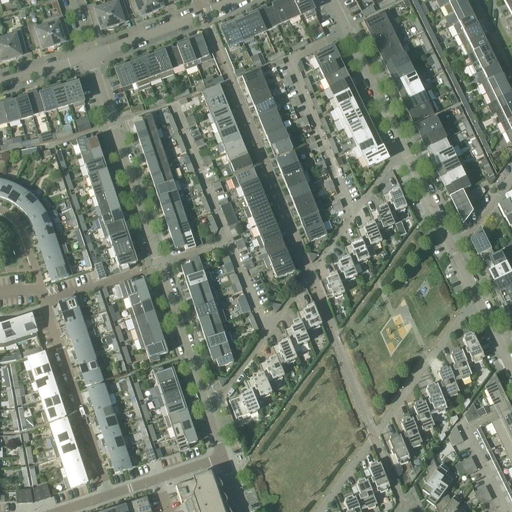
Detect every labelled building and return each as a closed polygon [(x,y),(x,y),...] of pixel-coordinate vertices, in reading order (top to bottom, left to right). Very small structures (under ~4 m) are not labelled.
[(113,0),(113,4),(105,7),(113,31),(118,27),(118,25),(123,23),(122,19),(127,17),(128,19),(121,0),(113,0)] [(152,13),(146,0),(127,0),(134,17),(135,16),(134,14),(139,12),(141,17),(146,15),(147,16),(152,13)] [(146,0),(152,13),(157,11),(163,8),(161,4),(167,2),(166,0),(146,0)] [(284,0),(279,2),(288,22),(300,17),(292,0),(290,0),(288,1),(287,0),(284,0)] [(292,0),(300,17),(305,15),(306,18),(315,14),(308,0),(292,0)] [(407,0),(406,0),(403,2),(406,9),(411,7),(407,0)] [(410,0),(415,9),(419,7),(416,0),(410,0)] [(435,0),(440,9),(443,7),(457,0),(435,0)] [(457,0),(443,7),(448,17),(468,7),(464,0),(457,0)] [(511,0),(502,0),(507,9),(511,5),(511,0)] [(388,6),(386,1),(379,5),(381,9),(388,6)] [(273,8),(269,10),(277,28),(288,22),(279,2),(274,5),(272,6),(272,5),(271,5),(273,8)] [(113,31),(105,7),(98,9),(94,5),(87,7),(94,30),(95,30),(94,28),(99,26),(101,31),(107,29),(107,31),(113,31)] [(375,12),(372,7),(361,12),(364,18),(375,12)] [(415,9),(420,18),(424,16),(419,7),(415,9)] [(449,28),(453,26),(472,17),(468,7),(448,17),(444,18),(449,28)] [(265,9),(256,13),(265,33),(277,28),(269,10),(265,11),(264,10),(265,10),(265,9)] [(364,24),(370,36),(393,24),(387,12),(364,24)] [(250,18),(246,20),(254,38),(265,33),(256,13),(251,15),(249,16),(248,16),(250,18)] [(44,21),(46,27),(54,50),(59,47),(58,45),(64,43),(62,39),(68,37),(68,39),(69,38),(62,16),(44,21)] [(411,18),(414,26),(419,24),(415,16),(411,18)] [(420,18),(425,28),(429,26),(424,16),(420,18)] [(453,26),(457,36),(477,26),(472,17),(453,26)] [(241,19),(233,23),(242,43),(254,38),(246,20),(242,22),(241,20),(242,20),(241,19)] [(242,43),(233,23),(224,27),(224,28),(225,29),(221,31),(220,28),(220,29),(228,47),(230,52),(238,48),(238,49),(239,48),(237,45),(242,43)] [(370,36),(374,45),(398,34),(393,24),(370,36)] [(419,24),(414,26),(418,33),(422,31),(419,24)] [(54,50),(46,27),(39,29),(35,25),(27,27),(35,50),(36,50),(35,48),(40,46),(42,50),(47,49),(48,50),(54,50)] [(425,28),(429,38),(434,36),(429,26),(425,28)] [(457,36),(462,46),(482,36),(477,26),(457,36)] [(12,37),(4,39),(10,61),(15,59),(15,58),(21,57),(19,52),(25,51),(25,53),(26,53),(20,29),(12,31),(12,37)] [(322,31),(311,37),(314,42),(325,37),(322,31)] [(374,45),(379,55),(399,45),(403,44),(398,34),(374,45)] [(197,38),(187,42),(195,62),(200,60),(201,64),(202,63),(210,60),(201,36),(200,36),(201,39),(198,41),(197,39),(198,39),(197,38)] [(420,38),(424,45),(428,43),(425,36),(420,38)] [(429,38),(434,48),(438,45),(434,36),(429,38)] [(462,46),(467,56),(487,46),(482,36),(462,46)] [(0,62),(4,61),(4,62),(10,61),(4,39),(0,40),(0,62)] [(306,41),(298,44),(300,49),(308,45),(306,41)] [(180,47),(176,48),(183,67),(185,72),(197,67),(195,62),(187,42),(179,45),(180,45),(180,47)] [(428,43),(424,45),(427,53),(432,50),(428,43)] [(300,49),(298,44),(291,48),(292,51),(293,52),(300,49)] [(379,55),(384,65),(404,55),(399,45),(379,55)] [(434,48),(439,57),(443,55),(438,45),(434,48)] [(467,56),(472,65),(491,56),(487,46),(467,56)] [(169,49),(164,51),(171,71),(183,67),(176,48),(173,50),(172,47),(171,47),(171,48),(169,49)] [(313,58),(319,70),(339,60),(333,48),(313,58)] [(157,56),(153,57),(161,79),(161,80),(173,76),(171,71),(164,51),(155,54),(156,54),(157,56)] [(384,65),(389,75),(409,65),(404,55),(384,65)] [(430,57),(433,65),(438,63),(434,55),(430,57)] [(439,57),(444,67),(448,65),(443,55),(439,57)] [(145,57),(140,59),(149,84),(161,79),(153,57),(149,59),(148,56),(147,56),(148,57),(145,57)] [(496,65),(491,56),(472,65),(472,66),(467,68),(472,77),(476,75),(496,65)] [(133,65),(129,66),(136,84),(138,89),(150,85),(149,84),(140,59),(132,62),(132,63),(133,65)] [(319,70),(324,79),(344,70),(339,60),(319,70)] [(389,75),(394,84),(417,73),(412,63),(409,65),(389,75)] [(438,63),(433,65),(437,72),(442,70),(438,63)] [(136,84),(129,66),(125,67),(124,65),(122,66),(115,69),(117,69),(119,75),(117,75),(117,74),(117,75),(123,93),(132,89),(131,86),(136,84)] [(444,67),(448,77),(453,75),(448,65),(444,67)] [(476,75),(481,85),(501,75),(496,65),(476,75)] [(243,68),(234,72),(236,77),(245,73),(243,68)] [(242,77),(246,88),(264,81),(259,70),(242,77)] [(324,79),(329,89),(349,79),(344,70),(324,79)] [(394,84),(398,94),(422,83),(417,73),(394,84)] [(439,77),(443,84),(447,82),(444,75),(439,77)] [(448,77),(453,86),(457,84),(453,75),(448,77)] [(481,85),(486,94),(506,85),(501,75),(481,85)] [(221,77),(212,81),(214,86),(223,82),(221,77)] [(329,89),(333,99),(353,89),(349,79),(329,89)] [(246,88),(250,98),(268,91),(264,81),(246,88)] [(67,87),(63,88),(69,107),(74,105),(75,108),(84,106),(78,87),(78,88),(77,88),(75,83),(77,82),(76,82),(69,84),(67,84),(66,84),(67,87)] [(447,82),(443,84),(447,92),(451,90),(447,82)] [(398,94),(403,104),(426,92),(422,83),(398,94)] [(453,86),(458,96),(462,94),(457,84),(453,86)] [(486,94),(491,104),(510,94),(506,85),(486,94)] [(201,94),(205,104),(223,97),(219,86),(201,94)] [(59,87),(50,89),(57,110),(69,107),(63,88),(59,89),(58,88),(59,87)] [(43,94),(39,95),(44,114),(57,110),(50,89),(45,91),(43,92),(43,91),(42,91),(43,94)] [(333,99),(338,109),(358,99),(353,89),(333,99)] [(250,98),(254,108),(272,101),(268,91),(250,98)] [(403,104),(408,113),(431,102),(426,92),(403,104)] [(35,94),(26,96),(32,118),(44,114),(39,95),(35,96),(34,95),(35,95),(35,94)] [(458,96),(463,106),(467,104),(462,94),(458,96)] [(492,116),(495,114),(511,105),(511,97),(510,94),(491,104),(487,106),(492,116)] [(19,101),(15,102),(20,121),(32,118),(26,96),(21,98),(19,99),(18,98),(19,101)] [(458,104),(454,96),(450,98),(453,106),(458,104)] [(205,104),(209,114),(227,107),(223,97),(205,104)] [(339,120),(363,109),(358,99),(338,109),(334,110),(339,120)] [(11,101),(2,104),(8,125),(20,121),(15,102),(11,104),(10,102),(11,102),(11,101)] [(254,108),(258,118),(276,111),(272,101),(254,108)] [(431,102),(408,113),(414,125),(437,114),(431,102)] [(463,106),(467,115),(472,113),(467,104),(463,106)] [(511,105),(495,114),(500,123),(511,117),(511,105)] [(130,110),(132,116),(143,112),(142,106),(130,110)] [(459,106),(455,109),(458,116),(463,114),(459,106)] [(209,114),(213,124),(231,117),(230,113),(227,107),(209,114)] [(339,120),(344,130),(368,118),(363,109),(339,120)] [(258,118),(262,128),(280,121),(276,111),(258,118)] [(467,115),(472,125),(476,123),(472,113),(467,115)] [(134,126),(137,137),(156,131),(151,116),(141,119),(143,123),(134,126)] [(213,124),(217,134),(235,127),(231,117),(213,124)] [(511,117),(500,123),(505,133),(511,129),(511,117)] [(349,139),(352,138),(372,128),(368,118),(344,130),(349,139)] [(415,128),(421,140),(440,130),(435,118),(415,128)] [(462,123),(465,130),(470,128),(466,120),(462,123)] [(262,128),(266,138),(284,131),(280,121),(262,128)] [(472,125),(477,135),(481,133),(476,123),(472,125)] [(89,124),(77,127),(79,133),(91,129),(89,124)] [(217,134),(222,144),(239,137),(235,127),(217,134)] [(352,138),(357,147),(377,138),(372,128),(352,138)] [(470,128),(465,130),(469,137),(473,135),(470,128)] [(421,140),(425,150),(445,140),(440,130),(421,140)] [(137,137),(141,147),(160,141),(156,131),(137,137)] [(268,144),(270,148),(288,141),(284,131),(266,138),(268,144)] [(50,132),(38,136),(39,140),(40,145),(53,142),(50,132)] [(477,135),(481,145),(486,142),(481,133),(477,135)] [(75,158),(81,156),(99,150),(96,139),(93,140),(92,135),(72,141),(72,142),(71,142),(71,143),(71,144),(75,158)] [(222,144),(226,154),(244,147),(239,137),(222,144)] [(357,147),(362,157),(382,147),(377,138),(357,147)] [(425,150),(430,159),(450,150),(445,140),(425,150)] [(471,142),(475,150),(479,147),(476,140),(471,142)] [(141,147),(144,158),(163,151),(160,141),(141,147)] [(288,141),(270,148),(274,158),(292,151),(288,141)] [(486,142),(481,145),(487,156),(491,154),(486,142)] [(226,154),(230,164),(248,157),(244,147),(226,154)] [(382,147),(362,157),(368,169),(388,159),(382,147)] [(479,147),(475,150),(478,157),(483,155),(479,147)] [(81,156),(84,166),(103,160),(99,150),(81,156)] [(430,159),(435,169),(455,159),(450,150),(430,159)] [(144,158),(148,168),(166,162),(163,151),(144,158)] [(275,161),(280,172),(298,164),(293,154),(275,161)] [(248,157),(230,164),(234,175),(252,167),(248,157)] [(435,169),(440,179),(459,169),(455,159),(435,169)] [(481,161),(484,169),(489,167),(485,159),(481,161)] [(84,166),(88,177),(106,170),(103,161),(103,160),(84,166)] [(148,168),(151,178),(170,172),(166,162),(148,168)] [(280,172),(284,182),(302,174),(298,164),(280,172)] [(489,167),(484,169),(488,176),(492,174),(489,167)] [(440,179),(444,188),(464,179),(459,169),(440,179)] [(88,177),(91,187),(109,181),(106,170),(88,177)] [(151,178),(154,189),(173,182),(178,181),(175,170),(170,172),(151,178)] [(235,190),(239,188),(257,181),(253,170),(230,179),(235,190)] [(284,182),(288,192),(306,184),(302,174),(284,182)] [(493,176),(486,180),(488,185),(490,185),(495,179),(493,176)] [(2,178),(1,181),(0,186),(0,198),(1,199),(4,200),(7,202),(16,182),(11,180),(7,179),(2,178)] [(444,188),(449,198),(460,193),(469,189),(464,179),(444,188)] [(91,187),(94,197),(113,191),(109,181),(91,187)] [(239,188),(243,198),(261,191),(257,181),(239,188)] [(20,184),(16,182),(7,202),(10,203),(13,205),(16,207),(29,190),(25,187),(20,184)] [(154,189),(158,199),(177,193),(173,182),(154,189)] [(288,192),(292,202),(310,194),(306,184),(288,192)] [(358,190),(361,196),(368,187),(367,186),(358,190)] [(382,197),(385,205),(389,215),(390,215),(397,212),(398,214),(405,211),(404,209),(406,208),(406,209),(407,209),(398,188),(397,188),(398,188),(391,191),(392,193),(382,197)] [(33,193),(29,190),(16,207),(19,209),(21,211),(24,214),(40,200),(36,196),(33,193)] [(94,197),(98,207),(116,201),(113,191),(94,197)] [(243,198),(247,208),(265,201),(264,197),(261,191),(243,198)] [(160,205),(161,209),(180,203),(177,193),(158,199),(160,205)] [(460,193),(449,198),(462,224),(470,213),(460,193)] [(292,202),(296,212),(314,204),(310,194),(292,202)] [(511,211),(506,199),(502,204),(497,206),(503,219),(504,218),(509,228),(511,226),(511,211)] [(43,203),(40,200),(24,214),(26,217),(28,219),(30,222),(48,212),(46,207),(43,203)] [(98,207),(101,218),(120,212),(116,202),(116,201),(98,207)] [(161,209),(165,219),(184,213),(188,211),(185,201),(180,203),(161,209)] [(247,220),(251,218),(269,211),(268,207),(265,201),(247,208),(243,210),(247,220)] [(296,212),(300,222),(318,214),(314,204),(296,212)] [(369,214),(373,223),(377,232),(384,229),(385,231),(392,228),(391,226),(393,226),(394,226),(390,215),(389,215),(385,205),(379,208),(380,210),(370,214),(369,214)] [(496,208),(488,218),(499,226),(504,224),(496,208)] [(251,218),(255,228),(273,221),(269,211),(251,218)] [(51,216),(48,212),(30,222),(32,225),(33,228),(34,232),(54,225),(53,220),(51,216)] [(97,219),(101,229),(123,222),(120,212),(101,218),(97,219)] [(167,226),(168,230),(187,223),(184,213),(165,219),(167,226)] [(300,222),(304,232),(322,224),(326,223),(322,213),(318,214),(300,222)] [(255,228),(260,238),(278,231),(273,221),(255,228)] [(104,239),(108,238),(127,232),(123,222),(101,229),(104,239)] [(168,230),(171,240),(190,234),(187,223),(168,230)] [(357,231),(360,240),(364,249),(365,249),(371,246),(372,249),(380,246),(379,243),(381,243),(377,232),(373,223),(366,225),(367,227),(358,231),(357,231)] [(322,224),(304,232),(309,243),(327,236),(322,224)] [(58,235),(54,225),(34,232),(38,242),(54,237),(58,235)] [(471,242),(481,262),(492,257),(491,257),(484,242),(488,238),(482,227),(479,231),(471,242)] [(260,238),(264,248),(282,241),(278,231),(260,238)] [(108,238),(111,248),(130,242),(127,232),(108,238)] [(190,234),(171,240),(175,251),(184,248),(186,252),(195,249),(190,234)] [(58,247),(54,237),(38,242),(41,252),(58,247)] [(344,248),(348,257),(352,266),(359,264),(360,266),(367,263),(366,260),(368,260),(369,260),(365,249),(364,249),(360,240),(354,242),(355,244),(345,248),(344,248)] [(503,244),(506,250),(511,247),(511,240),(503,244)] [(264,248),(268,258),(286,251),(282,241),(264,248)] [(111,248),(115,259),(133,252),(130,242),(111,248)] [(61,246),(58,247),(41,252),(45,263),(65,256),(61,246)] [(268,258),(272,268),(290,261),(286,251),(268,258)] [(133,252),(115,259),(120,274),(129,271),(128,266),(137,263),(133,252)] [(481,262),(486,273),(506,263),(500,252),(491,257),(492,257),(481,262)] [(307,254),(311,264),(312,264),(318,255),(307,254)] [(68,266),(65,256),(45,263),(48,273),(68,266)] [(332,265),(335,274),(339,284),(340,283),(347,281),(347,283),(355,280),(354,278),(356,277),(352,266),(348,257),(341,259),(342,262),(332,265)] [(181,268),(185,279),(203,273),(198,258),(189,261),(190,265),(181,268)] [(224,266),(227,265),(231,264),(228,258),(222,260),(224,266)] [(290,261),(272,268),(276,280),(294,273),(290,261)] [(98,264),(94,266),(99,281),(106,278),(101,263),(98,264)] [(486,273),(492,284),(511,274),(506,263),(486,273)] [(72,277),(68,266),(48,273),(52,284),(72,277)] [(185,279),(188,290),(207,283),(203,273),(185,279)] [(330,279),(319,283),(326,301),(334,298),(335,300),(342,297),(342,295),(343,294),(344,294),(340,283),(339,284),(335,274),(329,277),(330,279)] [(492,284),(497,295),(511,287),(511,275),(511,274),(492,284)] [(123,300),(128,298),(146,292),(143,281),(134,284),(132,280),(118,285),(123,300)] [(188,290),(191,300),(210,294),(207,283),(188,290)] [(511,287),(497,295),(502,305),(511,300),(511,287)] [(95,293),(98,303),(103,302),(99,291),(95,293)] [(128,298),(131,308),(150,302),(147,293),(146,292),(128,298)] [(191,300),(195,310),(214,304),(217,303),(214,292),(210,294),(191,300)] [(58,313),(59,316),(78,310),(83,308),(80,298),(59,305),(61,311),(58,313)] [(511,300),(502,305),(507,316),(511,313),(511,300)] [(128,310),(131,320),(153,312),(150,303),(150,302),(131,308),(128,310)] [(195,310),(198,320),(217,314),(214,304),(195,310)] [(271,304),(275,314),(281,306),(271,304)] [(297,314),(296,314),(298,319),(300,322),(304,332),(311,329),(312,331),(320,328),(319,326),(321,325),(313,305),(306,308),(307,310),(297,314)] [(64,320),(66,326),(82,320),(78,310),(59,316),(60,320),(64,320)] [(131,320),(134,330),(157,323),(156,322),(153,312),(131,320)] [(198,320),(202,331),(221,324),(217,314),(198,320)] [(31,317),(20,321),(27,341),(38,337),(31,317)] [(284,331),(287,339),(288,339),(292,349),(299,346),(300,348),(307,345),(306,343),(308,342),(308,343),(309,343),(304,332),(300,322),(298,319),(292,322),(294,327),(285,331),(284,331)] [(65,333),(66,337),(85,330),(82,320),(66,326),(67,331),(65,333)] [(20,321),(10,324),(17,344),(27,341),(20,321)] [(134,330),(138,340),(160,333),(157,323),(134,330)] [(10,324),(1,327),(5,348),(17,344),(10,324)] [(202,331),(205,341),(224,335),(221,324),(202,331)] [(70,340),(72,346),(89,341),(85,330),(66,337),(67,341),(70,340)] [(141,351),(145,349),(164,343),(160,333),(138,340),(141,351)] [(205,341),(208,351),(227,345),(232,343),(229,333),(224,335),(205,341)] [(461,352),(471,376),(467,365),(473,363),(474,365),(482,362),(481,360),(483,359),(484,359),(473,335),(472,336),(471,334),(463,337),(464,339),(462,340),(467,352),(462,354),(461,352)] [(272,348),(275,357),(279,366),(286,363),(287,365),(295,362),(294,360),(295,360),(296,360),(292,349),(288,339),(287,339),(281,342),(282,344),(272,348)] [(71,354),(73,357),(92,351),(89,341),(72,346),(74,352),(71,354)] [(164,343),(145,349),(150,364),(159,361),(158,357),(167,354),(167,353),(164,343)] [(227,345),(208,351),(212,362),(216,361),(219,368),(234,363),(227,345)] [(41,348),(30,351),(32,356),(43,352),(41,348)] [(77,361),(79,367),(95,361),(92,351),(73,357),(74,361),(77,361)] [(449,369),(458,393),(459,393),(454,382),(461,380),(462,382),(469,379),(469,377),(470,376),(471,376),(461,352),(461,353),(459,353),(458,351),(451,354),(452,356),(450,357),(455,369),(450,371),(449,369)] [(27,361),(31,371),(47,366),(44,355),(27,361)] [(259,365),(262,374),(263,374),(267,383),(274,380),(275,383),(282,380),(281,377),(283,377),(284,377),(279,366),(275,357),(269,359),(269,361),(260,365),(259,365)] [(78,374),(79,378),(99,371),(95,361),(79,367),(81,372),(78,374)] [(31,383),(34,382),(51,376),(47,366),(31,371),(27,373),(31,383)] [(437,386),(436,386),(446,410),(442,399),(449,397),(450,399),(457,396),(456,394),(458,393),(449,369),(448,369),(448,370),(447,370),(446,368),(438,371),(439,373),(438,374),(442,386),(437,388),(437,386)] [(153,372),(158,387),(176,381),(172,370),(163,373),(162,369),(153,372)] [(99,371),(79,378),(81,382),(84,381),(86,388),(102,382),(99,371)] [(246,382),(250,391),(254,400),(261,397),(262,400),(270,397),(269,394),(270,394),(271,394),(267,383),(263,374),(262,374),(256,376),(257,379),(247,382),(246,382)] [(34,382),(38,392),(54,386),(51,376),(34,382)] [(497,410),(498,414),(509,409),(493,377),(485,387),(494,406),(489,409),(491,413),(497,410)] [(227,380),(217,378),(221,388),(227,380)] [(158,387),(161,397),(179,391),(176,381),(158,387)] [(430,403),(425,405),(430,416),(436,413),(437,416),(445,413),(444,410),(445,410),(446,410),(436,386),(436,387),(434,387),(434,385),(426,388),(427,390),(425,391),(430,403)] [(38,392),(41,402),(57,397),(54,386),(38,392)] [(87,400),(88,403),(107,397),(104,386),(87,391),(90,398),(87,400)] [(157,398),(161,408),(183,401),(179,391),(161,397),(157,398)] [(250,391),(244,393),(244,396),(229,402),(229,401),(228,402),(236,420),(237,420),(236,420),(249,415),(250,417),(257,414),(256,412),(258,411),(259,411),(254,400),(250,391)] [(41,402),(45,412),(61,407),(57,397),(41,402)] [(92,407),(94,412),(111,407),(107,397),(88,403),(89,407),(92,407)] [(161,408),(164,419),(186,411),(183,401),(161,408)] [(412,420),(421,444),(422,444),(417,433),(424,430),(425,433),(432,430),(431,427),(433,427),(434,427),(424,403),(424,404),(422,404),(421,402),(414,405),(415,407),(413,408),(418,420),(413,422),(412,420)] [(472,405),(464,416),(468,424),(479,419),(472,405)] [(61,407),(45,412),(41,414),(44,424),(64,418),(61,407)] [(93,420),(95,424),(114,417),(111,407),(94,412),(96,418),(93,420)] [(490,423),(496,435),(511,426),(511,415),(509,409),(498,414),(500,418),(490,423)] [(167,429),(171,428),(190,422),(186,411),(164,419),(167,429)] [(99,427),(101,433),(117,428),(114,417),(95,424),(96,427),(99,427)] [(400,437),(399,437),(409,461),(405,450),(412,447),(413,450),(420,447),(419,444),(421,444),(412,420),(411,420),(411,421),(410,421),(409,419),(401,422),(402,424),(401,425),(405,437),(400,439),(400,437)] [(49,427),(53,438),(69,432),(66,421),(49,427)] [(171,428),(175,438),(193,432),(190,422),(171,428)] [(511,426),(496,435),(501,445),(511,439),(511,426)] [(463,442),(456,427),(447,439),(452,448),(463,442)] [(100,441),(101,444),(121,438),(117,428),(101,433),(103,439),(100,441)] [(476,430),(482,441),(485,440),(480,428),(476,430)] [(49,439),(53,449),(73,442),(69,432),(53,438),(49,439)] [(193,432),(175,438),(180,453),(189,450),(188,446),(197,443),(193,432)] [(409,461),(399,437),(397,438),(397,436),(389,439),(390,441),(388,442),(393,454),(388,456),(388,455),(387,455),(392,468),(393,467),(399,464),(400,467),(408,464),(407,461),(408,461),(409,461)] [(106,448),(108,453),(124,448),(121,438),(101,444),(103,448),(106,448)] [(511,439),(501,445),(506,456),(511,453),(511,439)] [(482,441),(487,452),(490,451),(485,440),(482,441)] [(56,459),(60,458),(76,453),(73,442),(53,449),(56,459)] [(107,461),(108,465),(128,458),(124,448),(108,453),(110,459),(107,461)] [(152,450),(148,452),(146,452),(149,463),(156,461),(152,450)] [(487,452),(492,463),(496,461),(490,451),(487,452)] [(60,458),(63,468),(80,463),(76,453),(60,458)] [(128,458),(108,465),(109,468),(113,468),(115,475),(135,468),(131,457),(128,458)] [(460,463),(463,470),(474,465),(471,458),(460,463)] [(425,502),(426,502),(448,471),(441,465),(437,470),(433,459),(425,469),(427,474),(423,480),(426,485),(421,491),(429,497),(425,502)] [(492,463),(498,474),(501,472),(496,461),(492,463)] [(63,468),(67,479),(83,473),(80,463),(63,468)] [(367,481),(367,482),(376,506),(377,505),(372,495),(379,492),(380,494),(387,491),(387,489),(388,488),(388,489),(389,489),(379,465),(377,466),(376,464),(369,467),(370,469),(368,470),(373,481),(368,483),(367,481)] [(474,465),(463,470),(466,477),(477,472),(474,465)] [(434,506),(436,511),(448,496),(446,491),(453,481),(445,476),(449,471),(448,471),(426,502),(433,507),(434,506)] [(498,474),(503,484),(506,483),(501,472),(498,474)] [(83,473),(67,479),(63,480),(66,491),(87,484),(83,473)] [(226,511),(215,475),(212,476),(210,473),(192,479),(193,482),(191,483),(180,487),(175,488),(177,493),(181,505),(184,503),(187,511),(226,511)] [(355,498),(354,499),(359,511),(360,511),(367,509),(368,511),(375,508),(374,506),(376,505),(376,506),(367,482),(366,482),(365,483),(364,481),(357,484),(357,486),(356,487),(360,498),(355,500),(355,498)] [(503,484),(508,495),(511,494),(506,483),(503,484)] [(46,485),(40,488),(44,501),(51,498),(46,485)] [(474,493),(477,500),(488,494),(485,487),(474,493)] [(44,501),(40,488),(33,490),(35,503),(44,501)] [(30,491),(23,491),(23,504),(32,504),(30,491)] [(488,494),(477,500),(480,506),(492,501),(488,494)] [(453,511),(461,502),(453,496),(450,501),(448,496),(436,511),(453,511)] [(136,502),(135,502),(138,511),(150,511),(146,500),(147,500),(146,498),(145,499),(141,500),(140,502),(137,504),(136,502)] [(359,511),(354,499),(352,500),(352,498),(344,501),(345,503),(343,504),(346,511),(359,511)] [(138,511),(135,502),(135,503),(131,504),(130,506),(126,507),(126,505),(125,505),(127,511),(138,511)] [(464,511),(458,507),(461,502),(453,511),(464,511)]
